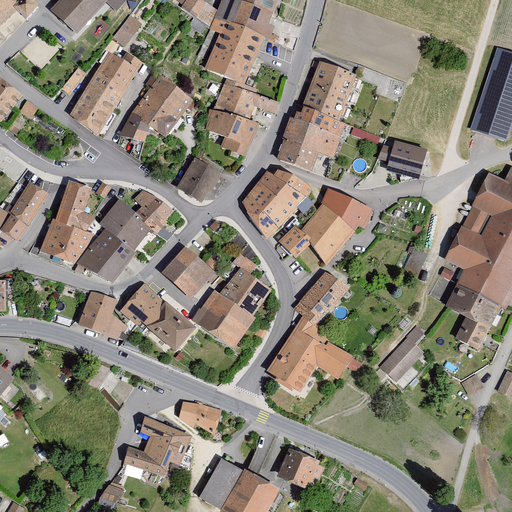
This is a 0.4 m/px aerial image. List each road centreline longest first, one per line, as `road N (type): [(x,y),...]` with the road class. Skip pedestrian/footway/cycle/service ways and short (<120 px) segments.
road 1 (residential): [(511,154),(443,185),(365,199),(263,162)]
road 2 (tertiary): [(0,327),(62,336),(235,407)]
road 3 (residential): [(235,407),(281,333),(287,302),(281,276),(225,202)]
road 4 (residential): [(50,17),(0,60),(27,93),(110,159),(107,172)]
road 5 (tertiary): [(235,407),(379,469),(427,511)]
road 6 (tertiary): [(17,264),(121,294),(200,222)]
road 7 (track): [(443,185),(495,0)]
road 8 (residential): [(446,511),(511,343)]
road 9 (tertiary): [(263,162),(317,0)]
